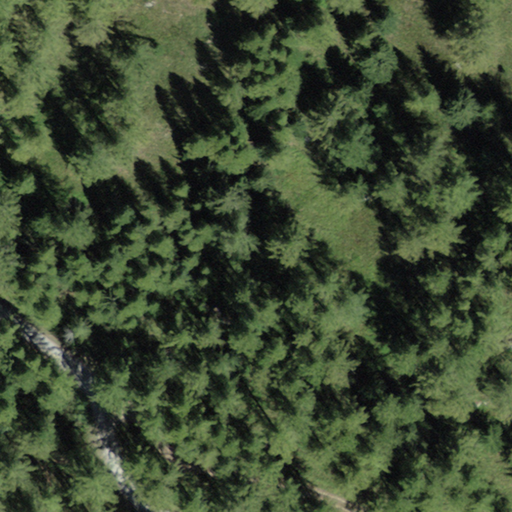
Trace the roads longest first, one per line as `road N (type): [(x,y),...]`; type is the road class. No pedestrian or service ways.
road 1 (track): [(0,298),(72,366),(100,405),(133,491),(159,511)]
road 2 (track): [(343,511),(195,461)]
